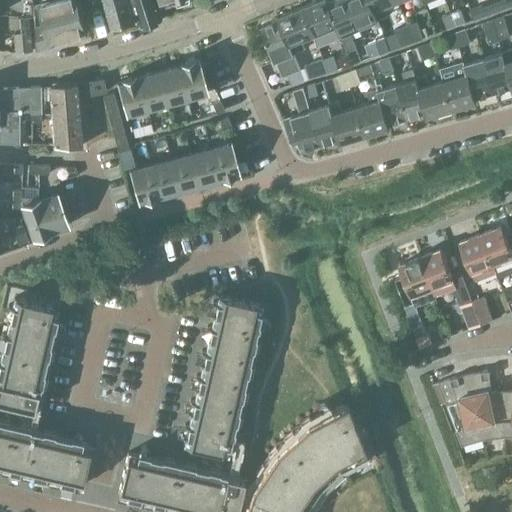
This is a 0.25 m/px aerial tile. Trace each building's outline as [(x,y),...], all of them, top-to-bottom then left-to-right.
[(0,0),(0,11),(0,12),(3,12),(13,13),(29,15),(34,15),(32,0),(0,0)] [(32,0),(34,15),(35,14),(38,47),(50,44),(69,39),(58,0),(32,0)] [(58,0),(69,39),(88,33),(79,0),(58,0)] [(105,0),(113,27),(134,21),(128,0),(105,0)] [(133,0),(142,27),(163,21),(156,0),(133,0)] [(326,0),(323,0),(302,8),(314,37),(337,28),(326,0)] [(326,0),(337,28),(340,36),(347,53),(354,51),(357,49),(356,47),(350,32),(360,28),(348,0),(326,0)] [(368,0),(348,0),(360,28),(377,22),(368,0)] [(397,0),(368,0),(377,22),(388,17),(384,8),(398,2),(397,0)] [(305,51),(301,42),(314,37),(302,8),(278,18),(290,47),(293,56),(305,51)] [(0,35),(3,36),(4,32),(15,33),(13,13),(3,12),(0,12),(0,11),(0,35)] [(461,11),(451,14),(456,27),(466,24),(461,11)] [(29,15),(13,13),(15,33),(17,52),(33,51),(29,15)] [(456,27),(451,14),(442,17),(447,30),(456,27)] [(503,17),(493,20),(498,41),(509,37),(503,17)] [(290,47),(278,18),(272,21),(273,24),(261,29),(274,63),(276,63),(282,77),(293,73),(299,71),(293,56),(290,47)] [(498,41),(493,20),(483,23),(489,45),(499,42),(498,41)] [(417,22),(407,25),(413,42),(428,36),(425,28),(420,30),(417,22)] [(413,42),(407,25),(394,30),(395,33),(400,47),(413,42)] [(465,29),(456,33),(461,46),(470,42),(465,29)] [(395,33),(385,37),(390,52),(401,48),(400,47),(395,33)] [(461,46),(456,33),(447,37),(452,49),(461,46)] [(385,37),(366,44),(371,59),(390,52),(385,37)] [(431,43),(419,48),(423,61),(436,56),(431,43)] [(511,51),(503,54),(511,86),(511,51)] [(511,86),(503,54),(482,60),(493,95),(511,89),(511,86)] [(380,61),(384,74),(393,71),(391,64),(399,61),(397,55),(380,61)] [(334,56),(322,60),(327,74),(338,70),(334,56)] [(327,74),(322,60),(305,66),(309,80),(327,74)] [(464,65),(467,75),(475,100),(493,95),(482,60),(464,65)] [(198,61),(178,66),(187,99),(207,94),(198,61)] [(463,62),(440,69),(444,82),(442,83),(451,112),(476,104),(475,100),(467,75),(464,65),(463,62)] [(178,66),(158,72),(167,104),(187,99),(178,66)] [(356,70),(346,73),(351,87),(361,84),(356,70)] [(404,83),(396,86),(407,121),(426,115),(418,90),(415,79),(412,70),(402,73),(404,83)] [(294,77),(290,79),(293,85),(304,82),(299,71),(293,73),(294,77)] [(158,72),(137,77),(146,110),(167,104),(158,72)] [(351,87),(346,73),(337,76),(342,90),(351,87)] [(426,75),(415,79),(426,115),(427,119),(444,114),(451,112),(442,83),(436,84),(430,86),(426,75)] [(117,83),(126,115),(146,110),(137,77),(117,83)] [(82,83),(85,97),(105,93),(102,79),(82,83)] [(395,80),(374,86),(376,90),(376,92),(379,102),(387,127),(396,124),(407,121),(396,86),(395,80)] [(50,98),(51,116),(78,115),(78,84),(50,87),(40,87),(40,98),(50,98)] [(40,89),(29,90),(30,112),(30,114),(40,113),(40,89)] [(300,114),(284,119),(294,143),(299,142),(302,151),(319,146),(309,112),(303,89),(294,92),(300,114)] [(30,112),(29,90),(0,90),(0,143),(18,144),(18,112),(30,112)] [(371,104),(356,109),(365,138),(373,136),(388,131),(387,127),(379,102),(376,92),(376,90),(367,93),(371,104)] [(103,97),(105,105),(116,102),(113,94),(103,97)] [(212,105),(216,115),(224,111),(220,101),(212,105)] [(107,113),(118,110),(116,102),(105,105),(107,113)] [(339,102),(328,106),(331,116),(339,141),(340,145),(365,138),(356,109),(342,113),(339,102)] [(328,106),(309,112),(319,146),(339,141),(331,116),(328,106)] [(107,113),(109,121),(120,118),(118,110),(107,113)] [(40,113),(30,114),(30,124),(41,123),(40,113)] [(78,115),(51,116),(51,146),(79,145),(78,115)] [(109,121),(111,129),(122,126),(120,118),(109,121)] [(227,118),(219,121),(224,131),(232,128),(227,118)] [(111,129),(114,137),(124,134),(122,126),(111,129)] [(114,137),(116,145),(126,142),(124,134),(114,137)] [(118,153),(129,150),(126,142),(116,145),(118,153)] [(230,142),(210,148),(219,181),(239,175),(230,142)] [(210,148),(190,153),(199,186),(219,181),(210,148)] [(190,153),(170,159),(179,192),(199,186),(190,153)] [(170,159),(150,164),(159,197),(179,192),(170,159)] [(150,164),(129,170),(139,203),(159,197),(150,164)] [(14,165),(13,175),(22,176),(22,165),(14,165)] [(38,166),(28,165),(27,174),(38,174),(38,166)] [(38,166),(38,174),(49,174),(49,166),(38,166)] [(13,190),(12,201),(21,201),(21,191),(13,190)] [(56,193),(38,199),(50,232),(68,226),(56,193)] [(21,206),(32,239),(50,232),(38,199),(21,206)] [(20,212),(21,201),(12,201),(12,212),(20,212)] [(15,237),(25,233),(22,225),(12,229),(15,237)] [(511,251),(502,226),(482,233),(494,264),(505,260),(509,268),(511,266),(511,251)] [(15,237),(17,245),(28,241),(25,233),(15,237)] [(494,264),(482,233),(460,242),(475,280),(497,272),(494,264)] [(420,257),(431,288),(434,296),(456,288),(441,249),(420,257)] [(404,276),(395,280),(405,307),(414,303),(411,296),(431,288),(420,257),(400,265),(404,276)] [(228,447),(258,315),(261,305),(218,295),(184,445),(227,454),(228,447)] [(484,297),(472,301),(481,325),(493,320),(484,297)] [(0,357),(0,402),(33,410),(54,317),(56,308),(14,298),(0,357)] [(481,325),(472,301),(461,306),(470,329),(481,325)] [(417,338),(421,348),(432,344),(428,333),(417,338)] [(484,439),(505,437),(502,391),(492,393),(490,379),(489,371),(481,372),(470,374),(484,439)] [(462,446),(484,439),(470,374),(458,377),(450,379),(457,399),(446,402),(462,446)] [(438,383),(435,384),(442,404),(446,402),(438,383)] [(505,437),(511,436),(511,391),(502,391),(505,437)] [(243,511),(303,511),(319,490),(340,470),(366,456),(346,404),(341,406),(336,409),(331,411),(310,423),(277,454),(251,491),(243,511)] [(0,468),(81,487),(91,445),(81,442),(0,423),(0,468)] [(128,453),(118,496),(189,511),(236,511),(241,491),(244,480),(137,455),(128,453)]
